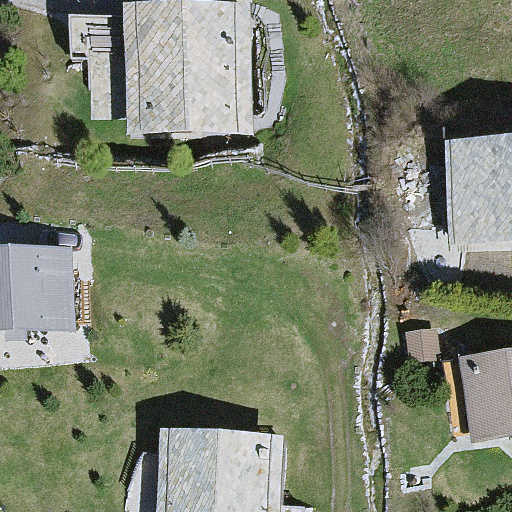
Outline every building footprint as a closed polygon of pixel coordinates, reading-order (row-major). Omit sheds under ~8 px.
[(255,16),(129,21),(134,148),(260,143),(255,16)] [(511,169),(476,172),(481,255),(511,252),(511,169)] [(76,261),(0,264),(0,345),(80,342),(76,261)] [(461,261),(417,265),(421,301),(464,297),(461,261)] [(511,366),(460,372),(469,454),(511,449),(511,366)] [(285,511),(286,437),(166,436),(165,511),(285,511)]
